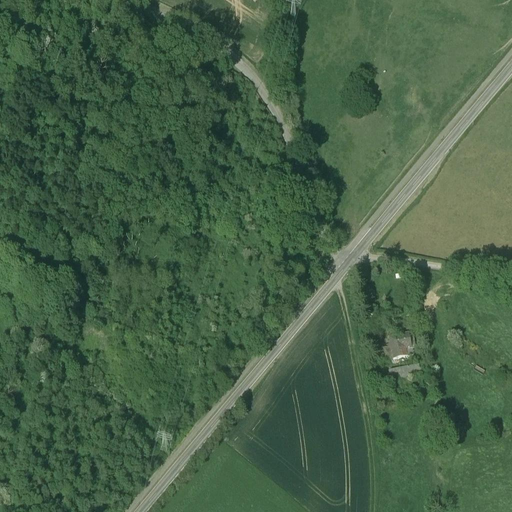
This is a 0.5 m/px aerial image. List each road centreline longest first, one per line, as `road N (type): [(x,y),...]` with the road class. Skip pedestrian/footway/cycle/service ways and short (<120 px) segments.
road 1 (unclassified): [(352,256),(323,232),(272,112),(243,69),(201,35),(126,0)]
road 2 (tertiary): [(352,256),(140,511)]
road 3 (tertiary): [(511,66),(352,256)]
road 4 (track): [(372,511),(371,437),(332,278)]
road 5 (unclassified): [(511,279),(352,256)]
